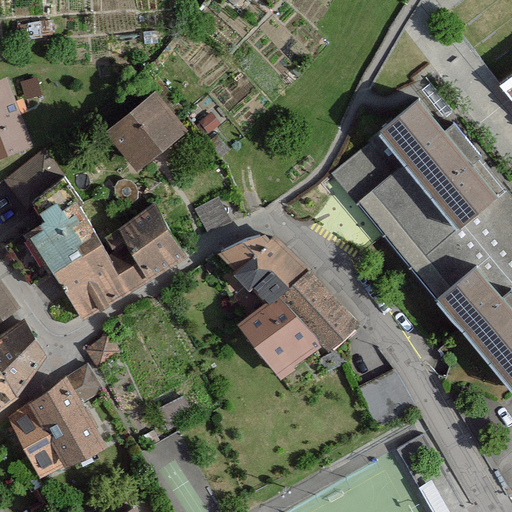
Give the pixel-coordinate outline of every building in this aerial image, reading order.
[(36,78),(23,82),(27,97),(41,93),(36,78)] [(5,80),(0,82),(0,155),(30,144),(5,80)] [(511,190),(425,87),(335,174),(511,390),(511,190)] [(183,131),(155,97),(110,134),(138,167),(183,131)] [(212,115),(202,124),(209,132),(219,123),(212,115)] [(5,171),(23,195),(55,172),(39,148),(5,171)] [(15,226),(41,263),(94,228),(55,172),(23,195),(35,210),(15,226)] [(180,250),(145,197),(107,221),(143,275),(180,250)] [(219,199),(198,209),(208,229),(229,219),(219,199)] [(143,275),(107,221),(94,228),(41,263),(75,314),(143,275)] [(285,379),(353,325),(270,223),(229,257),(270,307),(243,328),(285,379)] [(0,306),(9,301),(0,286),(0,306)] [(0,374),(10,387),(39,343),(13,309),(0,317),(0,374)] [(108,334),(85,347),(94,361),(97,366),(119,353),(108,334)] [(88,364),(64,378),(80,405),(104,391),(91,369),(88,364)] [(377,418),(415,400),(399,367),(361,385),(377,418)] [(0,374),(0,396),(10,387),(0,374)] [(39,398),(32,404),(64,464),(104,447),(80,405),(64,378),(39,398)] [(149,411),(160,433),(190,418),(179,396),(149,411)] [(64,464),(32,404),(28,406),(10,418),(16,431),(21,441),(38,476),(64,464)] [(449,511),(432,482),(420,489),(433,511),(449,511)] [(56,511),(43,486),(33,492),(43,511),(56,511)]
